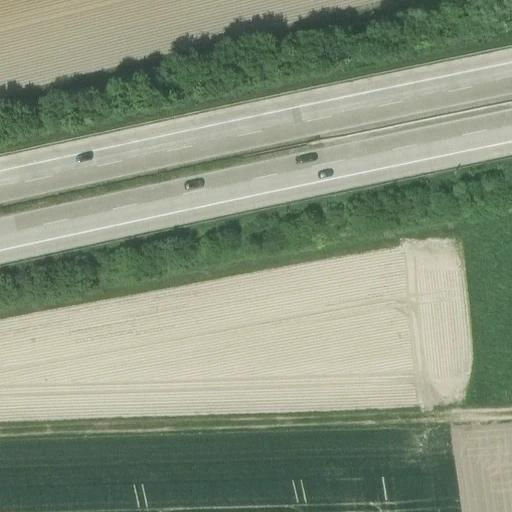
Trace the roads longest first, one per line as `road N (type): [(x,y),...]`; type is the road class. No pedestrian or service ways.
road 1 (motorway): [(511,80),(0,190)]
road 2 (motorway): [(0,238),(511,130)]
road 3 (track): [(0,439),(511,410)]
